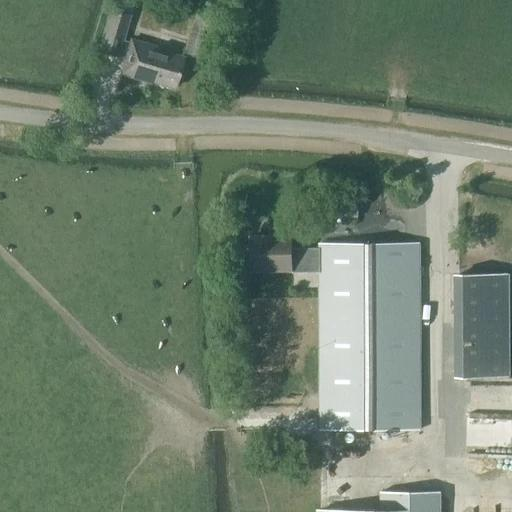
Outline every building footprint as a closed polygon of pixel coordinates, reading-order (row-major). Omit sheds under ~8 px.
[(129,43),(122,40),(133,0),(112,0),(98,51),(117,56),(119,50),(126,52),(120,74),(138,79),(139,77),(174,87),(183,58),(130,42),(129,43)] [(199,60),(212,15),(196,10),(183,56),(199,60)] [(358,218),(359,204),(319,200),(317,214),(358,218)] [(291,249),(291,237),(250,237),(250,271),(290,271),(290,273),(319,272),(320,430),(420,430),(418,244),(319,245),(319,249),(291,249)] [(459,377),(507,376),(507,274),(459,275),(459,377)] [(316,511),(441,511),(441,491),(379,491),(379,508),(316,509),(316,511)]
